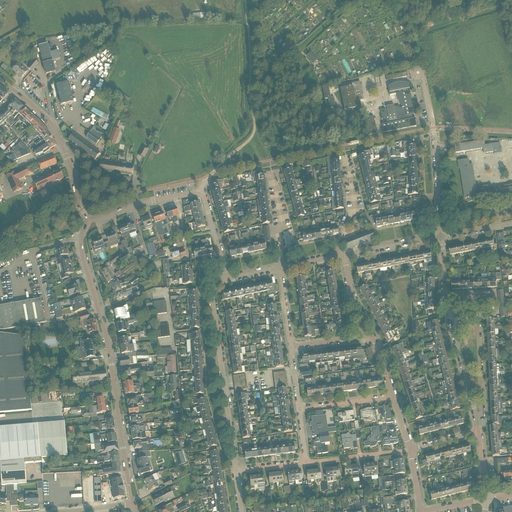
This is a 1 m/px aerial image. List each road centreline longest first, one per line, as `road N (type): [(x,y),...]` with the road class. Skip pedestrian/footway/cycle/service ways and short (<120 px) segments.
road 1 (tertiary): [(132,503),(104,330),(80,248),(89,220)]
road 2 (residential): [(236,470),(214,290),(227,280)]
road 3 (residential): [(440,237),(434,133),(417,73)]
